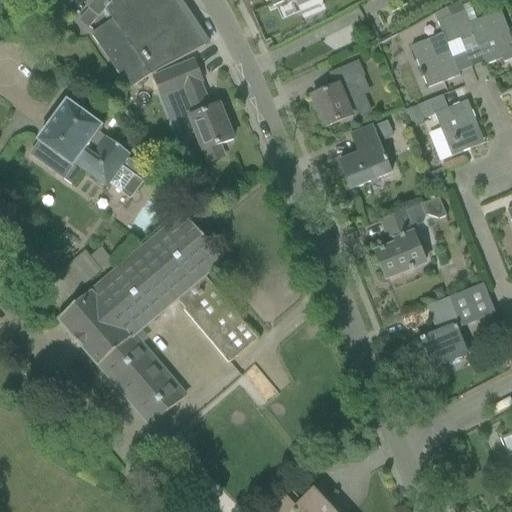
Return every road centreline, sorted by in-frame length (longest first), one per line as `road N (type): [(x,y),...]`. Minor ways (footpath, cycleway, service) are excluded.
road 1 (residential): [(393,452),(242,56),(201,0)]
road 2 (residential): [(511,311),(461,179),(511,158)]
road 3 (residential): [(393,452),(511,384)]
